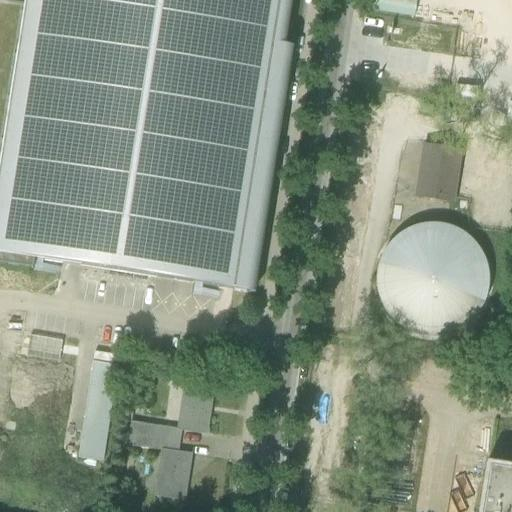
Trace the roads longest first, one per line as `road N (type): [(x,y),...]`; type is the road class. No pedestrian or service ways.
road 1 (unclassified): [(262,511),(333,49)]
road 2 (residential): [(333,49),(511,76)]
